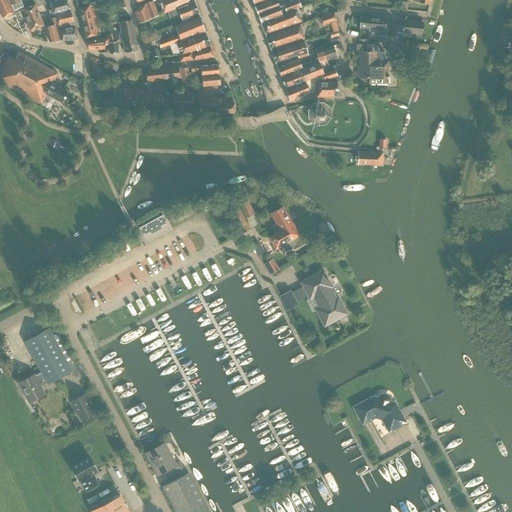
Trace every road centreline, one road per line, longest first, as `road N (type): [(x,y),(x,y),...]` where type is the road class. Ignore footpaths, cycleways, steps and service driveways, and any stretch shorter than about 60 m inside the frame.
road 1 (unclassified): [(0,326),(53,300),(166,511)]
road 2 (residential): [(238,122),(87,116)]
